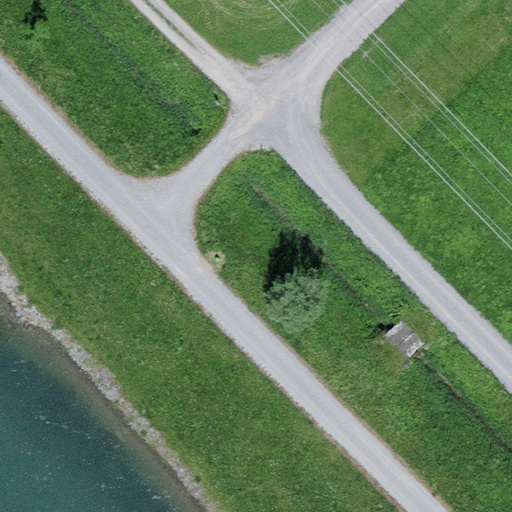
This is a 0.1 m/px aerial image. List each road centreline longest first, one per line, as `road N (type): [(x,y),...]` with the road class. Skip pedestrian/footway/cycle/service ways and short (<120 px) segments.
road 1 (track): [(0,76),(431,511)]
road 2 (track): [(155,0),(511,360)]
road 3 (track): [(156,233),(378,0)]
